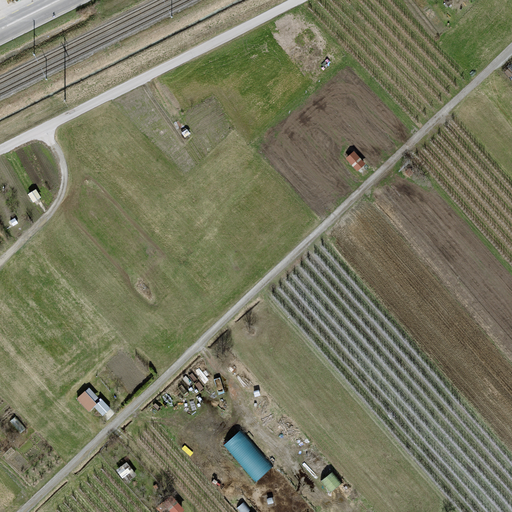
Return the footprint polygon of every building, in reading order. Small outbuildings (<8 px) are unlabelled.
[(357,170),(366,161),(354,149),(345,157),(357,170)] [(77,397),(89,408),(100,397),(88,385),(77,397)] [(103,413),(110,405),(101,397),(94,405),(103,413)] [(224,442),(255,479),(272,465),(240,428),(224,442)] [(324,476),(330,488),(339,484),(333,471),(324,476)] [(177,499),(168,507),(172,511),(179,511),(184,507),(177,499)]
